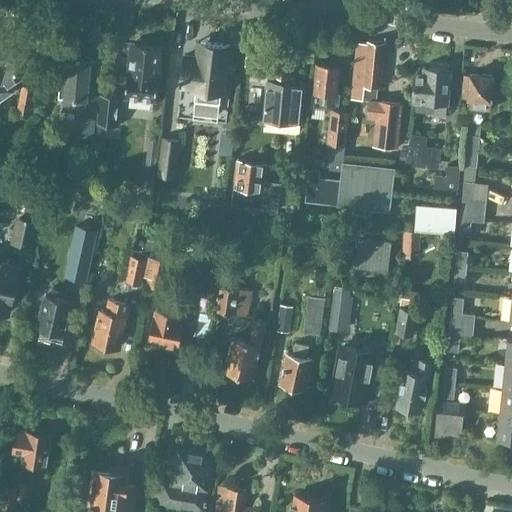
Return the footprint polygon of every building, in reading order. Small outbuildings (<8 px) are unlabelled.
[(275,78),(293,79),(297,37),(279,35),(275,78)] [(352,98),(370,100),(377,101),(378,89),(381,90),(385,43),(358,41),(352,98)] [(184,57),(180,88),(196,90),(195,102),(220,105),(222,93),(224,93),(230,45),(207,43),(206,51),(197,50),(196,59),(184,57)] [(125,97),(158,101),(160,74),(159,74),(162,47),(135,44),(133,59),(130,59),(125,97)] [(0,90),(0,91),(30,70),(18,53),(10,59),(2,58),(0,55),(0,90)] [(60,98),(62,98),(61,111),(85,113),(86,100),(87,100),(87,98),(99,99),(102,62),(90,61),(90,58),(68,56),(67,83),(61,82),(60,98)] [(316,65),(314,94),(313,94),(311,108),(328,110),(329,95),(338,96),(341,67),(316,65)] [(434,118),(446,118),(450,70),(426,68),(425,75),(415,75),(412,104),(441,106),(441,108),(435,107),(434,118)] [(471,75),(468,102),(467,109),(491,111),(494,77),(471,75)] [(263,121),(301,125),(303,125),(307,84),(267,80),(263,121)] [(34,89),(22,86),(16,113),(14,113),(14,116),(27,119),(34,89)] [(101,93),(96,122),(117,125),(121,95),(101,93)] [(403,104),(377,101),(370,100),(368,119),(376,120),(373,147),(398,149),(403,104)] [(327,144),(329,144),(346,146),(350,112),(331,111),(327,144)] [(96,119),(83,118),(82,137),(94,138),(96,119)] [(410,135),(408,151),(406,163),(406,164),(440,168),(440,166),(442,149),(426,147),(428,137),(410,135)] [(468,150),(468,151),(479,152),(480,137),(479,137),(469,135),(468,150)] [(180,140),(161,138),(156,176),(175,179),(180,140)] [(344,172),(345,163),(346,157),(345,157),(346,146),(329,144),(327,157),(306,154),(304,166),(344,172)] [(468,151),(465,174),(476,176),(477,168),(479,152),(468,151)] [(71,156),(64,182),(82,187),(89,161),(71,156)] [(143,186),(152,188),(156,157),(147,156),(143,186)] [(237,159),(233,190),(231,205),(263,209),(265,193),(268,162),(237,159)] [(344,172),(342,181),(339,205),(390,211),(394,167),(345,163),(344,172)] [(433,188),(459,191),(461,166),(447,165),(446,176),(435,175),(433,188)] [(339,205),(342,181),(319,178),(319,171),(305,169),(304,179),(308,180),(306,202),(339,205)] [(465,174),(463,198),(474,199),(476,184),(475,183),(476,176),(465,174)] [(285,182),(282,202),(297,204),(299,183),(285,182)] [(40,204),(43,190),(27,187),(24,201),(40,204)] [(463,198),(461,209),(485,212),(487,200),(474,199),(463,198)] [(417,203),(415,230),(455,233),(457,207),(417,203)] [(461,210),(460,221),(472,222),(484,223),(485,212),(461,209),(461,210)] [(13,247),(28,251),(34,224),(19,220),(13,247)] [(460,221),(459,236),(470,237),(472,222),(460,221)] [(77,226),(70,260),(91,265),(98,231),(97,231),(77,226)] [(421,231),(403,229),(401,256),(419,257),(421,231)] [(144,254),(159,257),(162,242),(147,239),(144,254)] [(355,268),(388,272),(392,242),(359,239),(355,268)] [(458,252),(456,267),(468,268),(469,253),(458,252)] [(119,348),(126,315),(129,315),(131,306),(140,308),(143,284),(142,283),(144,276),(147,260),(145,259),(139,258),(131,256),(126,281),(124,280),(121,292),(123,293),(121,300),(108,297),(105,310),(101,309),(94,343),(97,344),(98,347),(106,348),(109,346),(119,348)] [(147,285),(163,289),(169,262),(148,257),(147,260),(144,276),(149,277),(147,285)] [(0,312),(8,314),(11,299),(12,299),(16,281),(15,281),(19,263),(0,259),(0,312)] [(468,268),(456,267),(454,281),(466,283),(468,268)] [(201,272),(198,294),(212,296),(216,274),(201,272)] [(217,312),(235,315),(248,317),(253,292),(221,286),(217,312)] [(350,290),(335,288),(330,330),(348,333),(353,296),(350,295),(350,290)] [(71,301),(66,300),(67,293),(54,290),(52,296),(46,294),(38,328),(41,329),(40,331),(52,334),(53,331),(64,334),(71,301)] [(401,305),(416,308),(418,294),(404,291),(401,305)] [(326,299),(312,297),(309,297),(304,334),(320,336),(326,299)] [(453,299),(451,314),(463,315),(464,300),(453,299)] [(281,304),(280,313),(277,331),(289,334),(294,306),(281,304)] [(395,333),(402,334),(413,336),(418,311),(401,308),(395,333)] [(177,353),(181,334),(195,337),(198,325),(184,322),(183,323),(180,322),(181,316),(156,310),(149,342),(164,345),(163,350),(177,353)] [(451,314),(450,326),(474,328),(475,316),(463,315),(451,314)] [(254,378),(262,344),(267,322),(255,319),(249,342),(232,338),(224,372),(254,378)] [(450,326),(449,337),(460,338),(473,340),(473,339),(474,328),(450,326)] [(449,337),(448,353),(459,354),(460,338),(449,337)] [(312,359),(307,358),(309,347),(296,344),(293,356),(287,355),(281,384),(305,389),(312,359)] [(374,353),(342,347),(333,394),(365,401),(374,353)] [(416,373),(404,370),(397,406),(402,407),(404,411),(412,413),(415,410),(420,411),(423,398),(427,399),(434,362),(419,359),(416,373)] [(511,364),(505,364),(502,388),(511,389),(511,364)] [(446,368),(445,381),(456,382),(458,369),(446,368)] [(456,382),(445,381),(443,398),(454,400),(456,382)] [(511,389),(502,388),(499,413),(511,414),(511,389)] [(464,404),(438,402),(435,437),(461,439),(464,404)] [(511,414),(499,413),(497,438),(511,439),(511,414)] [(16,429),(13,452),(22,454),(18,486),(16,502),(29,503),(33,475),(30,474),(32,464),(33,464),(47,466),(52,435),(50,434),(47,430),(40,429),(38,432),(37,432),(26,431),(16,429)] [(162,483),(161,489),(152,487),(149,499),(159,501),(158,506),(193,511),(204,511),(214,457),(177,451),(172,484),(162,483)] [(112,470),(92,468),(86,511),(133,511),(137,485),(128,484),(130,470),(112,468),(112,470)] [(1,484),(0,488),(0,507),(15,510),(16,502),(18,486),(1,484)] [(258,511),(259,511),(244,509),(247,491),(219,487),(215,511),(258,511)] [(293,511),(324,511),(326,500),(296,496),(293,511)]
